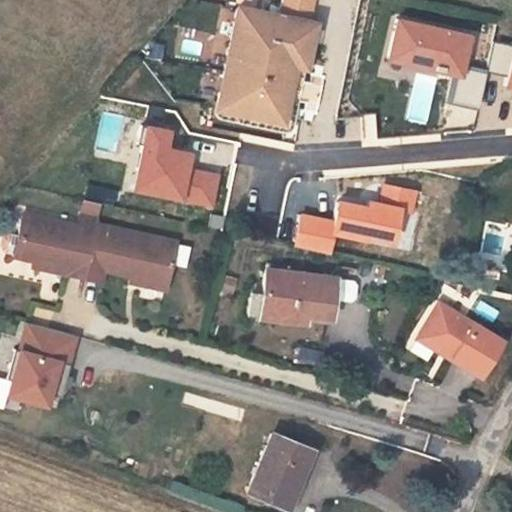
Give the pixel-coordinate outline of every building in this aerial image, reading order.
[(283,0),(280,16),(312,22),(316,0),(283,0)] [(215,108),(214,113),(220,117),(280,130),(286,130),(291,126),(312,22),(280,16),(237,7),(215,108)] [(387,56),(388,56),(387,60),(439,71),(440,68),(458,72),(451,103),(476,108),(484,73),(459,67),(466,36),(395,20),(387,56)] [(511,45),(491,41),(484,73),(504,77),(503,86),(511,87),(511,45)] [(168,129),(148,125),(135,186),(210,202),(216,175),(187,170),(191,154),(164,148),(168,129)] [(366,207),(337,201),(333,222),(301,215),(295,247),(327,253),(331,232),(361,238),(362,235),(390,241),(397,209),(409,212),(413,191),(383,185),(379,204),(367,202),(366,207)] [(76,227),(21,214),(11,258),(31,262),(66,270),(65,276),(82,280),(99,284),(102,272),(129,278),(164,286),(174,243),(111,228),(109,235),(93,231),(76,227)] [(95,225),(78,221),(76,227),(93,231),(95,225)] [(31,262),(30,268),(65,276),(66,270),(31,262)] [(260,295),(257,317),(281,320),(282,313),(327,318),(329,301),(349,303),(352,302),(354,285),(352,283),(332,280),(332,279),(263,270),(260,295)] [(129,278),(127,284),(163,292),(164,286),(129,278)] [(257,317),(260,295),(248,293),(244,315),(257,317)] [(438,302),(420,333),(452,353),(449,358),(479,376),(501,340),(438,302)] [(75,335),(26,322),(18,350),(13,349),(5,379),(10,381),(26,385),(22,399),(45,406),(48,391),(60,395),(69,364),(67,363),(75,335)] [(452,353),(420,333),(416,338),(449,358),(452,353)] [(26,385),(10,381),(6,395),(22,399),(26,385)] [(310,450),(270,434),(246,492),(285,508),(310,450)]
